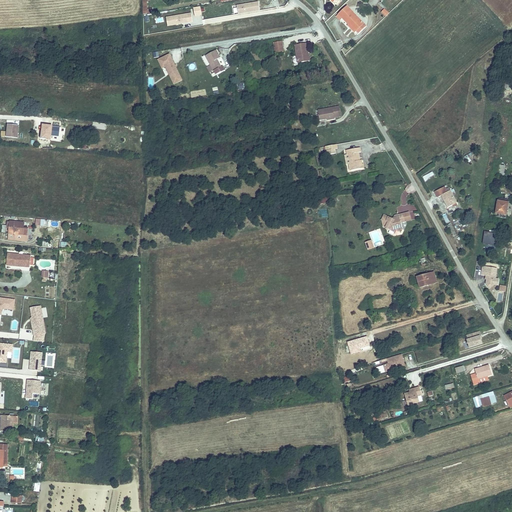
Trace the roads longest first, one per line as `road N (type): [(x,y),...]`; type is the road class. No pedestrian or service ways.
road 1 (unclassified): [(511,350),(327,34),(294,0)]
road 2 (unknown): [(317,20),(197,46)]
